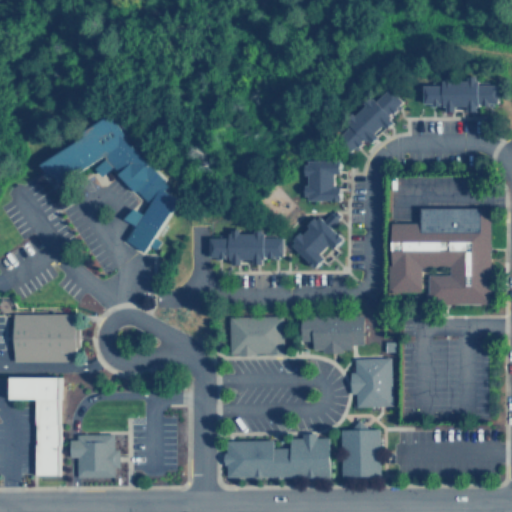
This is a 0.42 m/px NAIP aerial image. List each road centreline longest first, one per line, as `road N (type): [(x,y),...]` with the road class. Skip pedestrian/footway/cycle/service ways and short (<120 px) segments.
road 1 (tertiary): [(511,501),(0,506)]
road 2 (residential): [(180,347),(129,362),(114,361),(102,343),(111,320),(131,317),(194,365),(203,504)]
